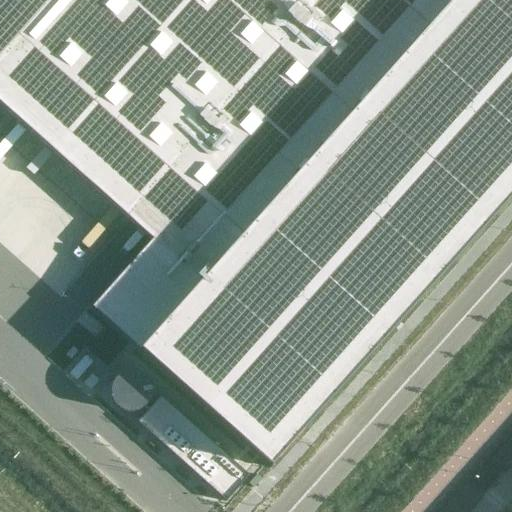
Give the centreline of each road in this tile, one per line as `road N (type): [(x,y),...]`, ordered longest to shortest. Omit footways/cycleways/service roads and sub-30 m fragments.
road 1 (unclassified): [(285,511),(511,261)]
road 2 (unknown): [(200,511),(23,362),(16,344)]
road 3 (unknown): [(16,344),(121,242)]
